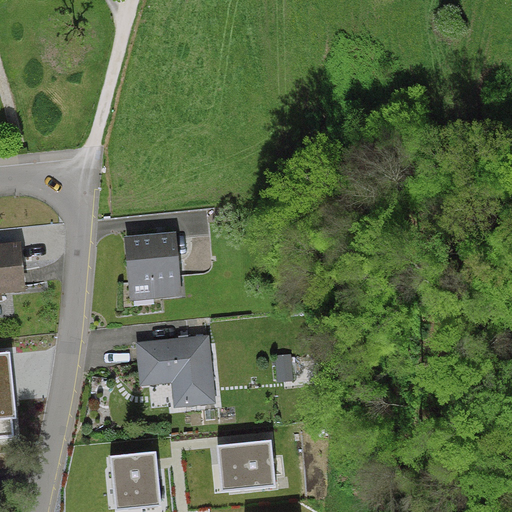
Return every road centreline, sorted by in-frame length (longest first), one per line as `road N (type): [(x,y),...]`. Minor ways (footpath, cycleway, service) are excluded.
road 1 (residential): [(0,182),(28,180),(64,195),(80,232),(70,361),(35,511)]
road 2 (unknown): [(0,470),(141,454),(151,455),(156,476)]
